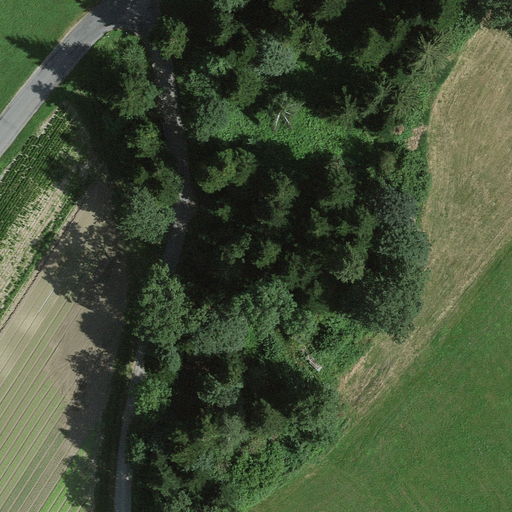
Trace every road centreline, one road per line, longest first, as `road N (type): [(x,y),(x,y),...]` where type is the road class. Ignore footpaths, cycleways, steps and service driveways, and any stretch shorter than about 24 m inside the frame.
road 1 (unclassified): [(123,511),(133,409),(180,195),(169,92),(146,0)]
road 2 (unclassified): [(125,0),(0,139)]
